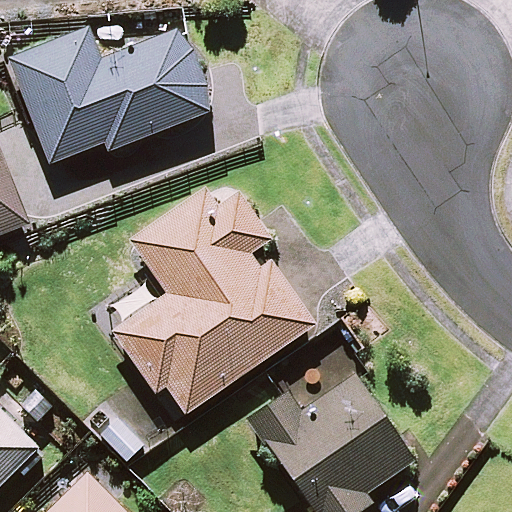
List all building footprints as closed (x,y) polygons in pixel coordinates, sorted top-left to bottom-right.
[(212,110),(181,27),(98,58),(87,27),(8,57),(48,162),(103,142),(106,149),(212,110)] [(0,235),(26,225),(0,157),(0,235)] [(130,240),(150,270),(106,300),(122,324),(112,330),(153,391),(164,384),(183,412),(314,324),(271,260),(258,269),(247,252),(270,237),(236,187),(211,204),(202,191),(130,240)] [(413,458),(352,371),(298,409),(285,390),(248,416),(315,511),(353,511),(370,500),(365,492),(413,458)] [(224,400),(194,422),(218,454),(248,433),(224,400)] [(0,482),(36,447),(0,409),(0,482)] [(145,445),(118,413),(94,434),(120,466),(145,445)] [(123,511),(86,474),(46,511),(123,511)]
